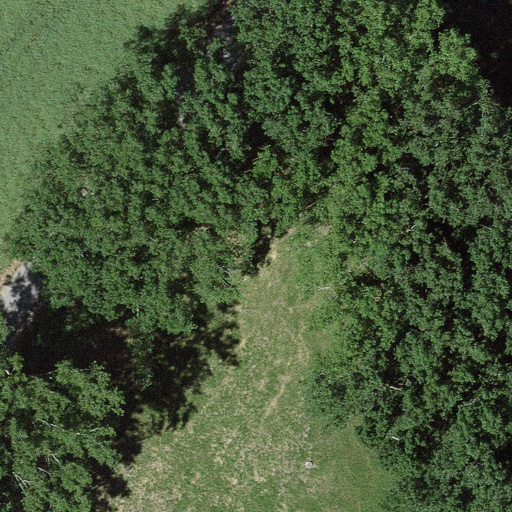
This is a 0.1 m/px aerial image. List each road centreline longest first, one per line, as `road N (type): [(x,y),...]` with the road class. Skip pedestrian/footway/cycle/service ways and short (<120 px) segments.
road 1 (track): [(0,320),(80,215),(275,0)]
road 2 (track): [(511,165),(366,0)]
